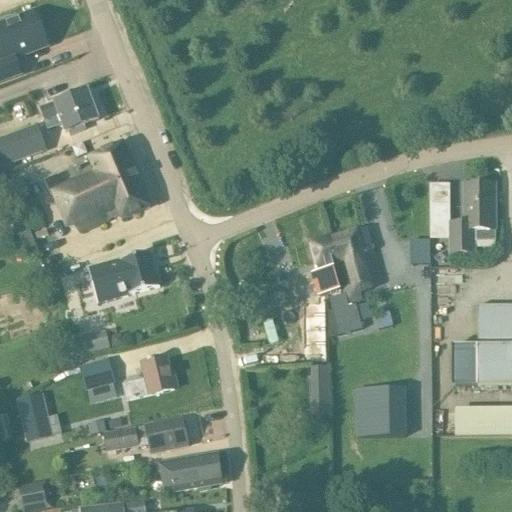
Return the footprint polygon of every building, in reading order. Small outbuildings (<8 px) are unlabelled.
[(0,56),(2,63),(0,63),(0,82),(21,74),(15,59),(48,47),(36,15),(14,23),(12,18),(0,23),(0,56)] [(88,92),(41,109),(49,132),(63,127),(66,134),(70,132),(71,136),(84,131),(82,128),(99,121),(88,92)] [(11,149),(0,153),(0,164),(1,168),(46,150),(38,128),(8,140),(11,149)] [(88,160),(90,164),(45,182),(51,198),(52,197),(66,231),(77,227),(80,234),(120,217),(122,221),(151,209),(123,145),(88,160)] [(495,242),(495,232),(495,186),(463,186),(464,224),(449,225),(449,255),(475,255),(475,242),(495,242)] [(41,225),(38,214),(28,217),(25,209),(15,211),(19,223),(27,220),(29,229),(41,225)] [(382,284),(380,277),(374,254),(373,254),(366,231),(358,233),(357,232),(331,239),(339,265),(337,266),(337,267),(336,268),(342,288),(344,295),(328,300),(339,337),(363,330),(356,306),(350,308),(347,299),(351,298),(349,293),(382,284)] [(334,268),(336,268),(337,267),(337,266),(339,265),(331,239),(312,245),(321,274),(313,276),(319,298),(341,291),(334,268)] [(413,263),(432,264),(432,240),(414,240),(413,263)] [(120,262),(90,269),(94,286),(99,304),(159,289),(150,254),(120,262)] [(309,364),(327,364),(327,305),(320,305),(321,317),(307,317),(309,364)] [(511,307),(477,308),(477,347),(477,356),(452,356),(452,389),(511,388),(511,307)] [(78,357),(109,349),(105,333),(74,341),(78,357)] [(141,365),(145,381),(122,387),(126,403),(178,391),(174,375),(171,375),(167,359),(141,365)] [(87,393),(114,385),(107,362),(80,369),(87,393)] [(355,391),(356,440),(406,439),(406,390),(355,391)] [(314,422),(329,422),(329,404),(314,404),(314,422)] [(0,418),(0,439),(1,442),(12,440),(10,428),(13,427),(11,416),(0,418)] [(146,429),(139,430),(141,442),(148,440),(152,456),(188,448),(182,421),(146,429)] [(91,437),(106,433),(104,422),(88,426),(91,437)] [(106,454),(139,448),(136,428),(106,434),(103,434),(106,454)] [(171,473),(174,494),(199,490),(199,494),(209,492),(209,488),(223,486),(218,456),(156,466),(158,475),(171,473)] [(18,511),(37,511),(52,509),(46,483),(14,490),(18,511)] [(145,511),(145,503),(80,510),(79,511),(145,511)]
